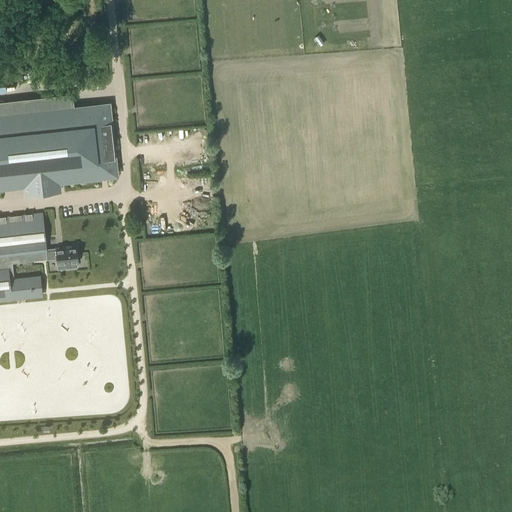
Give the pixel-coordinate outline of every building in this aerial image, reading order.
[(318,34),(314,37),(320,45),(324,42),(318,34)] [(109,103),(0,115),(0,187),(25,185),(26,193),(60,189),(59,181),(117,175),(109,103)] [(58,258),(56,247),(47,249),(43,212),(25,213),(24,211),(0,213),(0,260),(46,256),(47,260),(58,258)] [(77,245),(56,247),(58,258),(58,263),(58,268),(77,266),(76,261),(79,261),(77,245)] [(0,295),(11,295),(9,273),(0,274),(0,295)] [(33,291),(31,275),(14,277),(9,277),(11,293),(33,291)]
